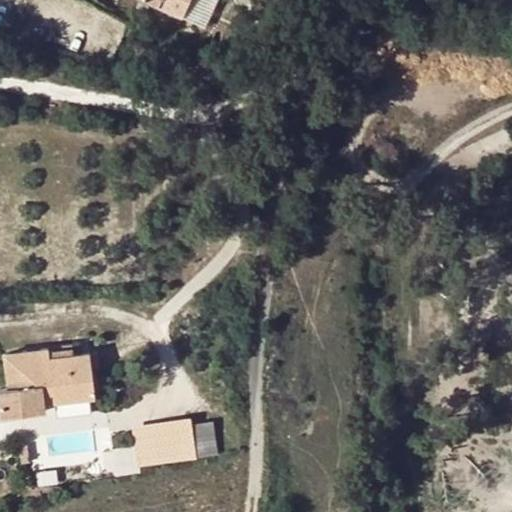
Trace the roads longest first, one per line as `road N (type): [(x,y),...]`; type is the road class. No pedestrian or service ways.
road 1 (track): [(511,111),(437,154),(412,191),(398,253),(396,352),(424,511)]
road 2 (track): [(450,87),(394,92),(363,123),(366,171),(412,191)]
